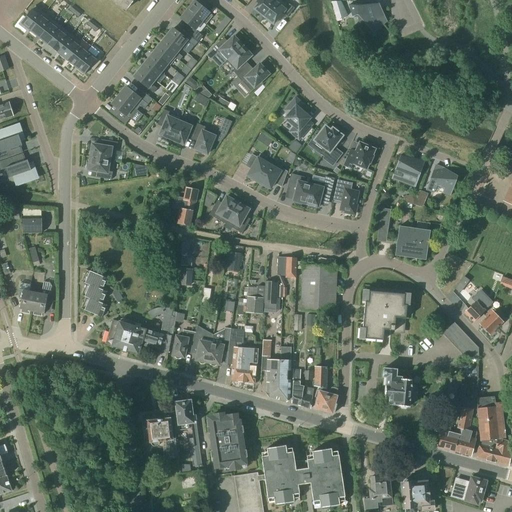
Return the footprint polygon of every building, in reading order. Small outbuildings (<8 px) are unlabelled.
[(111,0),(125,11),(133,0),(111,0)] [(261,0),(253,11),(263,19),(276,2),(273,0),(261,0)] [(344,10),(340,1),(330,1),(334,13),(344,10)] [(194,2),(187,10),(202,22),(201,22),(205,25),(212,16),(194,2)] [(276,2),(263,19),(272,27),(281,16),(286,20),(293,11),(289,7),(286,10),(279,4),(276,2)] [(374,34),(387,22),(381,16),(381,17),(378,6),(375,7),(374,3),(369,4),(369,3),(361,3),(361,4),(349,5),(352,16),(362,14),(364,20),(363,21),(366,24),(365,25),(374,34)] [(202,36),(198,33),(195,30),(201,22),(202,22),(187,10),(187,11),(180,19),(192,29),(188,34),(198,42),(202,36)] [(26,19),(21,25),(30,32),(41,18),(32,11),(26,19)] [(41,18),(30,32),(39,39),(50,25),(41,18)] [(50,25),(39,39),(47,46),(58,32),(50,25)] [(190,44),(194,47),(198,42),(188,34),(184,39),(172,29),(166,37),(182,50),(188,42),(190,44)] [(58,32),(47,46),(56,52),(67,38),(58,32)] [(175,58),(179,61),(182,57),(179,54),(182,50),(166,37),(159,45),(175,58)] [(236,37),(234,38),(233,37),(225,45),(221,41),(211,49),(216,54),(217,52),(226,62),(242,47),(239,43),(240,42),(236,37)] [(67,38),(56,52),(65,59),(76,45),(67,38)] [(76,45),(65,59),(73,65),(84,52),(76,45)] [(169,66),(175,58),(159,45),(153,53),(169,66)] [(249,66),(245,61),(251,56),(250,55),(251,54),(247,49),(246,50),(242,47),(226,62),(235,71),(233,73),(237,77),(249,66)] [(84,52),(73,65),(82,72),(88,67),(87,67),(93,59),(84,52)] [(153,53),(147,61),(161,73),(163,74),(169,66),(153,53)] [(0,72),(9,70),(4,56),(0,57),(0,72)] [(147,61),(140,69),(155,81),(155,80),(161,73),(147,61)] [(188,62),(185,66),(191,70),(194,66),(188,62)] [(249,66),(237,77),(249,90),(267,74),(265,71),(266,69),(262,65),(260,66),(259,65),(253,70),(249,66)] [(157,81),(155,80),(155,81),(140,69),(134,77),(154,93),(157,90),(153,86),(157,81)] [(189,84),(184,91),(193,96),(198,89),(189,84)] [(170,85),(166,90),(172,94),(175,90),(170,85)] [(199,92),(207,99),(212,93),(205,86),(199,92)] [(142,92),(137,97),(126,87),(119,96),(136,110),(140,106),(144,109),(152,100),(142,92)] [(129,119),(136,110),(119,96),(112,105),(121,113),(120,114),(123,116),(124,115),(129,119)] [(300,110),(303,106),(295,99),(285,111),(289,114),(285,119),(295,127),(290,132),(298,139),(311,125),(307,121),(309,118),(304,114),(305,113),(304,113),(304,114),(301,112),(302,111),(301,111),(300,110)] [(0,120),(13,116),(9,103),(0,105),(0,120)] [(168,115),(169,112),(163,110),(158,122),(164,124),(159,135),(161,135),(160,137),(166,140),(167,138),(171,140),(180,119),(168,115)] [(227,110),(224,119),(240,125),(243,116),(227,110)] [(180,117),(180,118),(180,119),(171,140),(176,142),(175,143),(181,146),(182,144),(183,145),(188,134),(193,136),(198,125),(180,117)] [(207,155),(216,132),(198,125),(193,136),(199,139),(194,150),(196,150),(195,152),(201,154),(202,153),(207,155)] [(21,138),(18,126),(0,131),(0,134),(2,140),(0,140),(0,157),(20,151),(18,145),(21,144),(19,138),(21,138)] [(331,128),(329,131),(324,127),(314,141),(324,149),(321,154),(324,157),(323,159),(332,166),(341,153),(335,149),(334,151),(331,149),(341,136),(340,135),(341,133),(334,128),(333,129),(331,128)] [(220,142),(226,135),(218,131),(214,140),(220,142)] [(114,162),(117,143),(105,141),(104,147),(92,145),(92,146),(90,146),(89,152),(91,152),(90,158),(114,162)] [(371,148),(371,146),(364,143),(363,145),(359,143),(355,152),(349,150),(343,165),(351,169),(353,164),(366,170),(369,163),(370,164),(373,157),(372,156),(375,150),(371,148)] [(23,160),(21,153),(0,159),(0,167),(4,166),(7,175),(13,174),(15,181),(33,175),(30,164),(27,165),(26,159),(23,160)] [(269,165),(252,155),(245,166),(251,170),(247,176),(248,176),(247,178),(254,182),(255,180),(259,182),(269,165)] [(400,157),(393,175),(401,178),(409,181),(408,186),(414,188),(421,170),(423,165),(408,159),(400,157)] [(111,180),(114,162),(90,158),(89,163),(87,162),(86,168),(88,169),(88,170),(99,172),(98,178),(111,180)] [(269,165),(259,182),(263,184),(262,186),(268,190),(269,188),(270,189),(274,183),(281,187),(287,172),(270,162),(269,165)] [(141,166),(139,176),(147,175),(148,167),(141,166)] [(442,193),(450,196),(457,177),(444,169),(441,169),(439,174),(437,173),(436,175),(432,173),(425,191),(433,194),(436,186),(444,189),(442,193)] [(310,185),(303,183),(304,178),(291,174),(287,188),(295,190),(293,201),(294,202),(294,204),(301,205),(301,204),(305,205),(310,185)] [(310,185),(305,205),(309,206),(309,208),(316,209),(316,208),(318,208),(321,197),(329,199),(334,179),(325,177),(323,184),(311,181),(310,185)] [(345,211),(345,213),(354,215),(356,205),(355,205),(358,193),(350,191),(352,184),(337,180),(333,200),(342,202),(340,210),(345,211)] [(511,205),(511,181),(503,201),(511,205)] [(178,208),(180,209),(176,224),(189,227),(194,203),(195,203),(198,191),(186,188),(183,201),(179,200),(178,208)] [(226,225),(227,223),(226,222),(237,203),(233,201),(234,199),(228,196),(227,198),(226,197),(220,207),(215,204),(209,215),(226,225)] [(408,203),(388,201),(387,207),(415,211),(416,208),(427,209),(428,200),(409,198),(408,203)] [(226,222),(227,223),(233,226),(232,228),(242,234),(248,223),(243,220),(248,210),(247,209),(248,208),(242,204),(242,206),(237,203),(226,222)] [(381,209),(379,222),(387,224),(389,210),(381,209)] [(8,221),(19,220),(18,210),(7,211),(8,221)] [(22,217),(22,234),(42,234),(41,216),(22,217)] [(396,248),(394,256),(425,261),(430,231),(429,231),(416,229),(399,226),(397,240),(396,240),(395,248),(396,248)] [(238,273),(241,254),(230,252),(227,272),(238,273)] [(44,267),(44,259),(35,258),(34,267),(44,267)] [(286,259),(278,258),(277,275),(278,276),(285,276),(285,278),(295,279),(296,259),(286,258),(286,259)] [(334,313),(336,267),(302,266),(300,312),(334,313)] [(191,287),(192,269),(181,268),(179,286),(191,287)] [(484,284),(493,275),(486,268),(477,277),(484,284)] [(86,284),(102,290),(106,279),(86,270),(81,282),(86,284)] [(276,305),(278,282),(265,281),(264,287),(263,298),(264,299),(263,304),(276,305)] [(31,312),(35,293),(29,292),(30,285),(21,283),(19,290),(18,290),(17,295),(22,296),(19,309),(22,310),(21,313),(28,314),(29,311),(31,312)] [(106,292),(102,290),(86,284),(81,296),(85,298),(101,304),(106,292)] [(263,298),(264,287),(257,286),(257,288),(248,288),(247,297),(246,297),(245,313),(262,315),(263,298)] [(35,293),(31,312),(44,314),(47,296),(50,297),(51,291),(42,289),(41,294),(35,293)] [(473,322),(484,311),(478,305),(486,297),(480,290),(471,299),(475,303),(464,313),(473,322)] [(383,341),(384,330),(404,332),(407,295),(365,291),(361,339),(383,341)] [(106,305),(101,304),(85,298),(81,309),(101,318),(106,305)] [(113,320),(106,344),(111,346),(111,347),(121,350),(120,352),(127,354),(128,352),(138,355),(141,345),(151,348),(154,348),(156,341),(160,343),(158,350),(168,353),(169,345),(170,346),(175,321),(177,313),(172,312),(172,310),(165,308),(163,308),(159,308),(156,309),(153,310),(150,311),(147,313),(152,319),(154,317),(157,316),(160,315),(163,315),(160,334),(146,330),(129,325),(129,324),(130,322),(127,319),(124,318),(120,319),(119,322),(118,322),(113,320)] [(499,315),(494,310),(492,312),(491,310),(484,317),(486,318),(479,325),(489,335),(503,323),(497,317),(499,315)] [(478,348),(454,323),(446,330),(445,329),(441,333),(463,356),(478,357),(478,348)] [(213,335),(197,326),(195,333),(193,345),(199,347),(196,361),(197,361),(199,363),(200,364),(201,364),(202,364),(203,364),(204,364),(206,363),(207,363),(213,335)] [(229,349),(232,329),(224,328),(224,330),(213,335),(207,363),(208,363),(210,366),(211,366),(212,367),(213,367),(214,367),(215,366),(217,365),(219,365),(222,352),(228,352),(229,349)] [(239,382),(243,349),(244,331),(232,329),(229,349),(228,352),(227,360),(227,364),(232,365),(231,381),(239,382)] [(193,345),(195,333),(183,330),(181,338),(176,336),(172,356),(173,356),(175,358),(176,359),(177,359),(178,360),(179,360),(180,359),(182,358),(184,358),(187,344),(193,345)] [(281,361),(280,361),(270,361),(271,341),(262,340),(261,371),(267,371),(266,394),(268,397),(278,400),(281,361)] [(281,361),(278,400),(286,402),(289,400),(290,381),(286,380),(287,371),(290,371),(290,361),(291,348),(280,348),(280,361),(281,361)] [(319,356),(320,349),(315,348),(314,356),(313,386),(318,387),(317,390),(316,390),(313,401),(316,402),(314,409),(315,409),(316,411),(319,412),(320,411),(333,414),(335,405),(334,405),(336,396),(337,389),(332,388),(330,389),(329,394),(326,393),(327,390),(326,389),(327,367),(320,367),(320,356),(319,356)] [(243,349),(239,382),(246,383),(246,385),(253,386),(253,383),(254,383),(256,367),(257,350),(243,349)] [(477,380),(477,375),(477,367),(462,367),(462,379),(465,379),(466,377),(477,380)] [(414,401),(416,399),(417,388),(415,386),(411,386),(411,385),(411,380),(401,379),(401,378),(396,377),(396,370),(383,369),(382,377),(382,378),(382,386),(385,386),(384,396),(385,396),(384,404),(388,404),(388,405),(398,406),(399,407),(401,409),(405,410),(407,407),(409,407),(409,401),(410,401),(410,400),(414,401)] [(303,404),(303,387),(299,386),(300,370),(293,370),(292,381),(292,384),(291,404),(299,406),(300,404),(303,404)] [(312,381),(312,371),(304,371),(304,380),(312,381)] [(458,378),(446,378),(445,392),(457,393),(458,378)] [(310,409),(313,390),(303,387),(303,404),(300,404),(299,406),(310,409)] [(495,404),(494,397),(477,399),(476,409),(479,440),(479,444),(475,458),(508,466),(510,452),(507,451),(509,442),(505,440),(501,403),(495,404)] [(176,403),(175,403),(178,425),(179,431),(189,429),(188,424),(191,423),(192,431),(192,435),(189,436),(187,436),(192,467),(193,467),(202,466),(195,416),(195,415),(192,416),(190,401),(184,402),(182,399),(177,400),(176,403)] [(475,439),(476,433),(474,428),(469,427),(473,410),(460,407),(460,408),(459,415),(456,428),(459,429),(457,435),(459,435),(454,452),(470,456),(475,439)] [(208,427),(207,427),(208,433),(208,434),(210,434),(211,440),(213,440),(214,444),(211,445),(212,451),(210,451),(211,458),(213,458),(215,468),(230,466),(230,471),(239,469),(239,465),(246,464),(245,457),(247,457),(246,450),(244,450),(243,444),(241,444),(241,440),(242,439),(241,433),(243,433),(242,426),(238,427),(237,416),(237,414),(227,416),(224,417),(224,416),(223,414),(214,415),(214,416),(213,416),(209,417),(211,427),(208,427)] [(440,433),(444,418),(436,416),(432,431),(440,433)] [(179,458),(175,436),(174,436),(175,439),(172,439),(170,418),(156,420),(154,419),(143,420),(143,422),(142,422),(144,443),(149,443),(151,443),(151,445),(153,447),(157,446),(159,444),(159,442),(164,441),(165,446),(163,447),(164,456),(164,460),(179,458)] [(459,435),(457,435),(442,430),(438,448),(454,452),(459,435)] [(261,457),(264,475),(257,476),(256,475),(233,478),(237,511),(261,511),(257,481),(264,480),(267,499),(273,498),(274,505),(294,502),(293,495),(299,494),(298,485),(310,484),(312,502),(319,501),(320,508),(339,505),(338,498),(344,497),(338,455),(332,456),(331,449),(311,452),(312,459),(306,460),(306,461),(294,461),(293,452),(286,453),(285,446),(266,449),(267,456),(261,457)] [(0,477),(0,495),(11,491),(6,476),(0,477)] [(378,479),(378,477),(369,478),(370,489),(368,490),(369,499),(363,499),(364,510),(377,509),(377,503),(380,503),(380,507),(393,506),(392,498),(391,498),(389,478),(378,479)] [(480,502),(486,481),(471,477),(464,501),(477,505),(478,501),(480,502)] [(412,484),(412,481),(409,479),(405,479),(403,482),(403,484),(402,484),(404,508),(404,507),(404,511),(414,511),(414,507),(415,507),(415,504),(417,504),(418,511),(422,510),(422,511),(435,511),(433,501),(427,501),(426,483),(412,484)]
